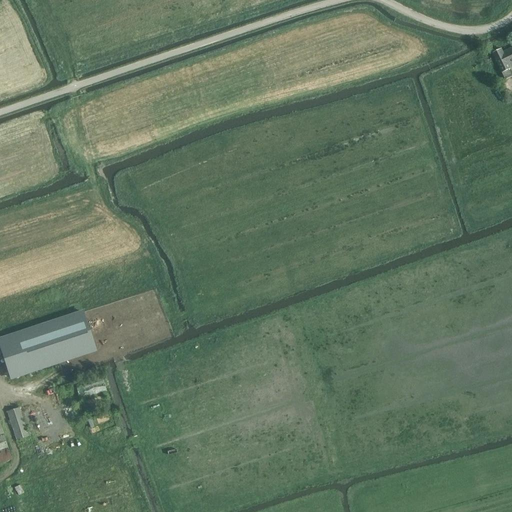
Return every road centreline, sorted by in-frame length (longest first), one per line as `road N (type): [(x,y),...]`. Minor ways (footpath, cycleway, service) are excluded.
road 1 (unclassified): [(0,113),(342,0)]
road 2 (unclassified): [(381,0),(464,31),(511,19)]
